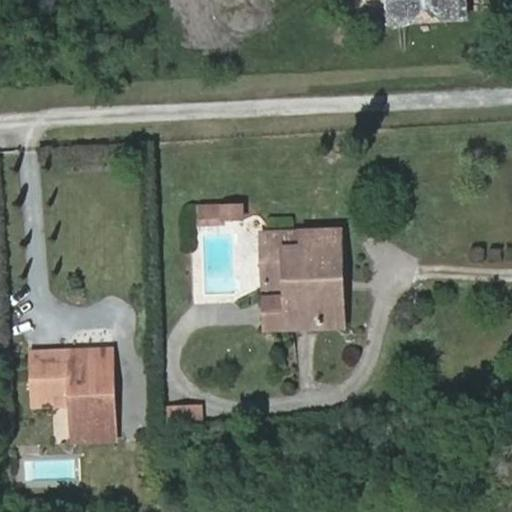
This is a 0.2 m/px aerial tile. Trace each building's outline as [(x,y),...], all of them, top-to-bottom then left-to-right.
[(476,20),(474,0),(394,0),(396,26),(476,20)] [(135,172),(77,171),(77,203),(109,203),(108,224),(134,224),(135,172)] [(173,212),(174,224),(216,222),(216,205),(179,206),(173,212)] [(336,226),(241,231),(243,285),(263,284),(265,334),(316,332),(314,265),(337,245),(336,226)] [(129,422),(124,349),(45,354),(49,427),(129,422)] [(168,423),(207,423),(207,404),(169,404),(168,423)]
